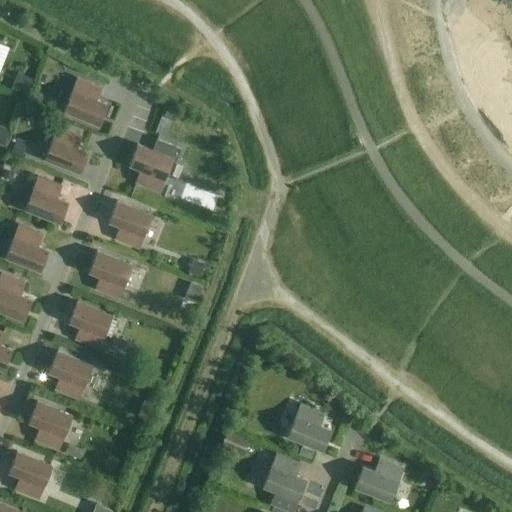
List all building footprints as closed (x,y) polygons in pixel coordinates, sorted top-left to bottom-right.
[(17,72),(11,88),(26,94),(32,78),(17,72)] [(77,78),(64,111),(98,124),(107,104),(95,100),(100,87),(77,78)] [(35,90),(31,98),(40,102),(44,94),(35,90)] [(170,106),(166,118),(178,122),(182,111),(170,106)] [(81,135),(58,126),(45,158),(79,172),(88,152),(76,147),(81,135)] [(0,127),(0,145),(5,147),(11,132),(0,127)] [(159,191),(172,158),(176,160),(180,148),(157,139),(152,150),(137,144),(129,165),(140,169),(135,181),(159,191)] [(16,140),(11,154),(20,157),(25,144),(16,140)] [(61,185),(38,176),(24,209),(59,222),(68,202),(56,197),(61,185)] [(151,214),(117,201),(108,221),(120,226),(115,238),(138,247),(151,214)] [(42,234),(18,224),(5,257),(40,271),(48,250),(37,246),(42,234)] [(132,264),(97,251),(88,271),(100,276),(95,288),(118,297),(132,264)] [(192,261),(188,273),(199,277),(204,265),(192,261)] [(24,282),(1,273),(0,274),(0,310),(23,320),(31,299),(20,295),(24,282)] [(190,282),(184,298),(199,304),(205,288),(190,282)] [(112,315),(77,301),(68,321),(80,326),(75,338),(98,348),(112,315)] [(0,343),(4,333),(0,330),(0,368),(3,370),(11,349),(0,344),(0,343)] [(91,365),(57,351),(48,372),(60,376),(55,388),(78,398),(91,365)] [(144,400),(137,416),(145,419),(152,404),(144,400)] [(71,415),(37,401),(28,422),(40,426),(35,438),(58,448),(71,415)] [(300,403),(287,436),(322,450),(330,429),(319,425),(324,413),(300,403)] [(95,421),(80,416),(77,424),(92,430),(95,421)] [(225,432),(220,447),(243,456),(249,441),(225,432)] [(311,458),(314,451),(302,446),(299,454),(311,458)] [(51,465),(17,451),(8,472),(20,476),(15,489),(38,498),(51,465)] [(293,511),(298,500),(306,479),(295,475),(300,463),(276,453),(263,486),(275,491),(270,503),(293,511)] [(363,466),(355,487),(390,501),(403,468),(379,458),(374,471),(363,466)] [(23,511),(0,502),(0,511),(23,511)]
